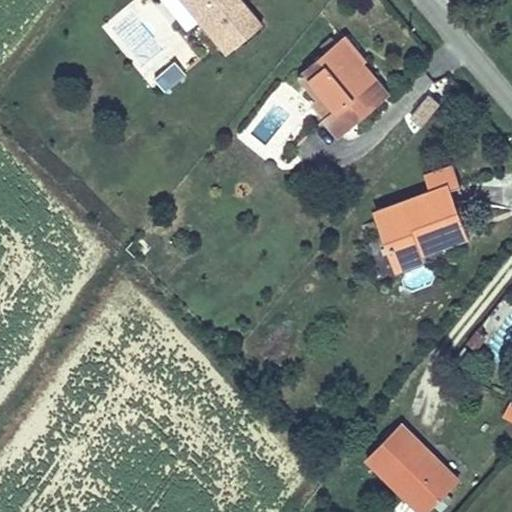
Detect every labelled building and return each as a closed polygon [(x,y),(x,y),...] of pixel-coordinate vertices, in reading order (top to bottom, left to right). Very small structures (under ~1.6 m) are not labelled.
[(198,18),(183,0),(163,0),(186,28),(198,18)] [(183,0),(198,18),(225,52),(262,23),(244,0),(183,0)] [(338,40),(356,61),(362,56),(344,35),(338,40)] [(300,72),(333,110),(327,114),(322,119),(335,133),(389,88),(362,56),(356,61),(338,40),(300,72)] [(142,68),(158,95),(183,80),(167,53),(142,68)] [(327,114),(333,110),(300,72),(295,76),(327,114)] [(418,252),(414,242),(462,225),(445,179),(374,204),(396,266),(420,257),(418,252)] [(462,225),(414,242),(418,252),(465,235),(462,225)] [(402,273),(406,292),(432,286),(428,267),(402,273)] [(502,354),(511,343),(511,318),(489,343),(502,354)] [(458,475),(401,420),(368,455),(425,509),(458,475)]
